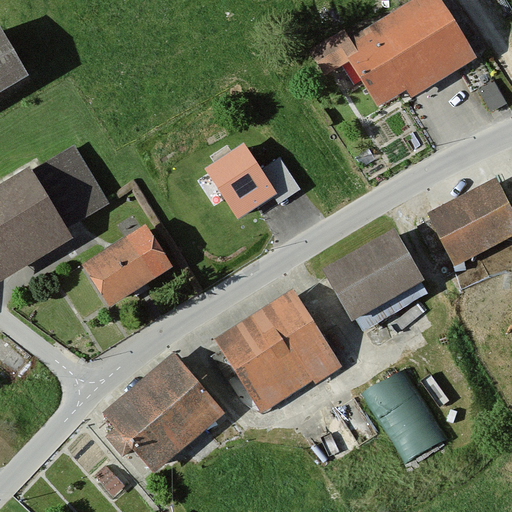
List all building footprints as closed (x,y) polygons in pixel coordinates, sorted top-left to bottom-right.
[(348,28),(315,49),(329,71),(350,58),(383,110),(405,96),(411,104),(482,59),(445,0),(419,0),(355,40),(348,28)] [(0,28),(0,96),(32,78),(2,27),(0,28)] [(77,143),(0,188),(0,275),(4,283),(76,241),(68,229),(112,203),(77,143)] [(234,215),(274,191),(260,169),(245,144),(206,168),(234,215)] [(281,156),(260,169),(274,191),(280,202),(302,189),(281,156)] [(511,205),(502,186),(420,225),(435,255),(446,249),(454,264),(511,235),(511,205)] [(152,227),(88,265),(113,307),(177,270),(152,227)] [(395,237),(325,275),(349,319),(419,281),(395,237)] [(298,304),(213,356),(229,382),(243,374),(263,406),(334,363),(298,304)] [(176,358),(107,417),(118,430),(109,438),(127,459),(135,452),(150,470),(221,410),(176,358)] [(366,388),(410,458),(450,433),(406,363),(366,388)]
